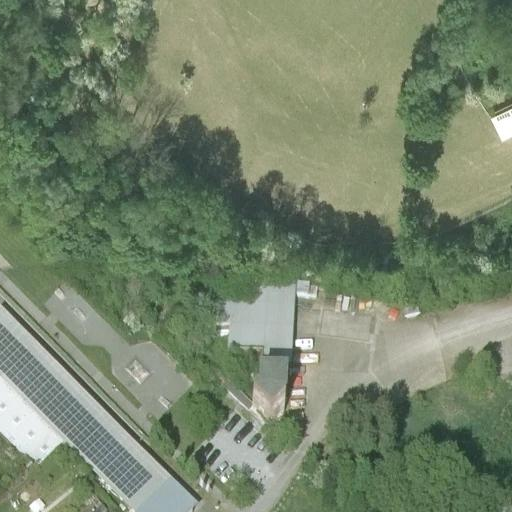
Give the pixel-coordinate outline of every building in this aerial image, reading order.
[(511,93),(485,107),(498,131),(511,123),(511,93)] [(257,387),(285,389),(286,371),(290,372),(295,291),(255,289),(254,308),(214,305),(213,329),(229,330),(227,358),(259,360),(257,387)] [(142,511),(171,485),(0,308),(0,382),(63,446),(126,511),(142,511)] [(0,436),(35,472),(63,446),(0,382),(0,436)] [(285,389),(257,387),(256,404),(249,412),(269,430),(283,414),(285,389)]
